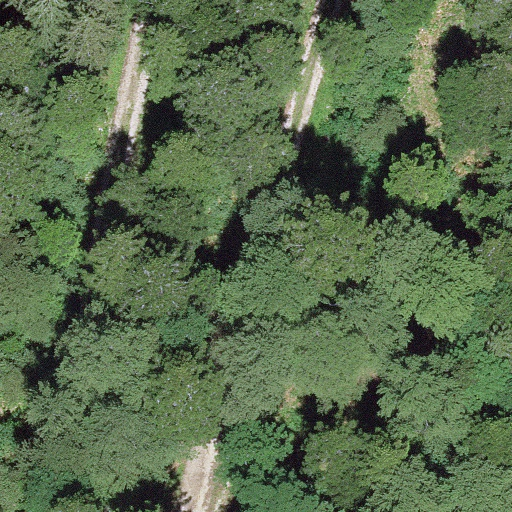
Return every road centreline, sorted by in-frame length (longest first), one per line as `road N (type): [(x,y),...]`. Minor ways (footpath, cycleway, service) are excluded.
road 1 (track): [(193,511),(246,286),(336,0)]
road 2 (track): [(110,511),(80,381),(85,292),(149,0)]
